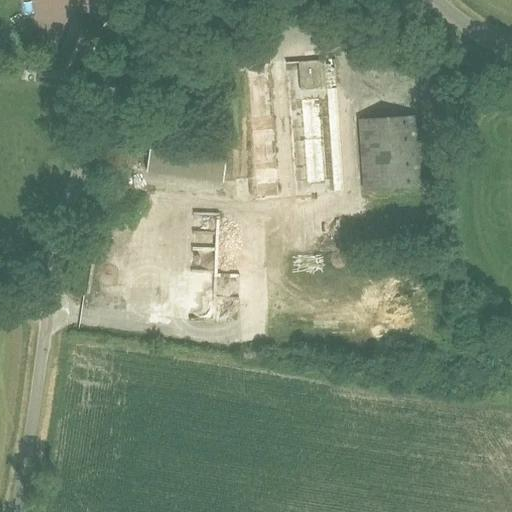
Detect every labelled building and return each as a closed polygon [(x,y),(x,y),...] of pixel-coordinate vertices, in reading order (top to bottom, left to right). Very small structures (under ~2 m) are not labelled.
[(58,50),(51,66),(79,78),(101,25),(92,21),(91,23),(82,19),(83,17),(74,13),(69,25),(73,26),(62,52),(58,50)] [(263,193),(351,190),(347,58),(258,61),(263,193)] [(365,190),(421,185),(416,115),(359,119),(365,190)] [(223,181),(227,155),(151,144),(147,170),(223,181)] [(206,231),(202,250),(219,253),(223,235),(206,231)] [(222,298),(223,322),(244,320),(242,296),(222,298)]
